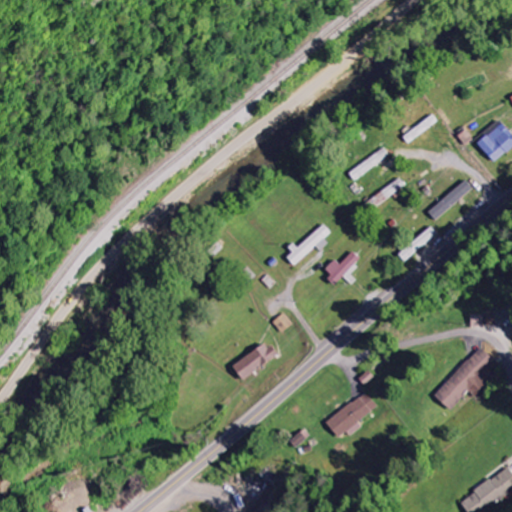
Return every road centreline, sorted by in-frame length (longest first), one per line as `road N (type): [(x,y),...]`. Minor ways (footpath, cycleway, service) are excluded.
road 1 (tertiary): [(0,402),(72,300),(129,238),(412,0)]
road 2 (secondary): [(139,511),(511,197)]
